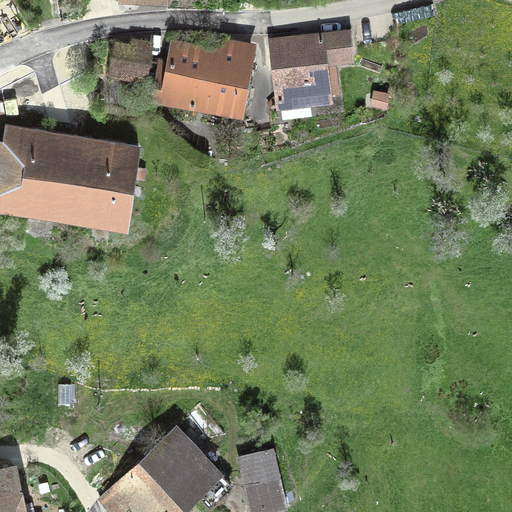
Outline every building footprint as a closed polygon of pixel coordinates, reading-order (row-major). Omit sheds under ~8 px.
[(346,30),(271,40),(279,101),(330,95),(327,69),(334,69),(332,57),(349,55),(346,30)] [(250,42),(224,38),(222,49),(204,46),(205,44),(173,39),(163,98),(239,110),(250,42)] [(145,73),(150,43),(133,40),(132,45),(117,43),(111,73),(128,76),(129,71),(145,73)] [(0,205),(126,225),(138,146),(6,124),(0,161),(0,205)] [(229,484),(173,427),(112,485),(138,511),(176,511),(197,491),(209,503),(229,484)] [(271,448),(241,455),(254,511),(284,504),(271,448)] [(23,511),(12,466),(0,469),(0,511),(23,511)]
